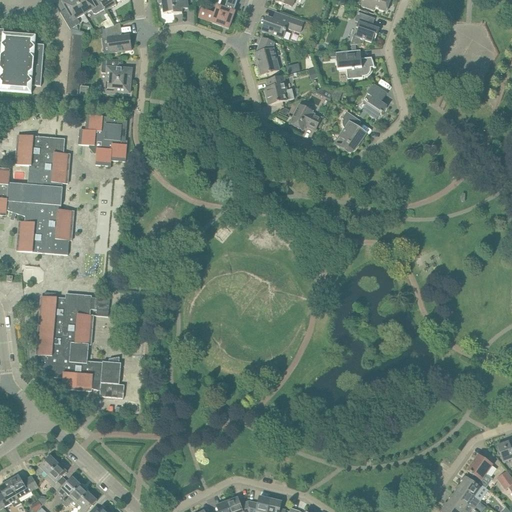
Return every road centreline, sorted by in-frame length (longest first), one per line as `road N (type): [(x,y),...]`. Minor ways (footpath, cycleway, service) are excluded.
road 1 (residential): [(404,0),(389,46),(404,115),(352,165),(266,126),(240,46)]
road 2 (residential): [(330,511),(303,495),(239,479),(169,511)]
road 3 (unclassified): [(139,511),(41,417)]
road 4 (residential): [(423,511),(470,443),(511,425)]
